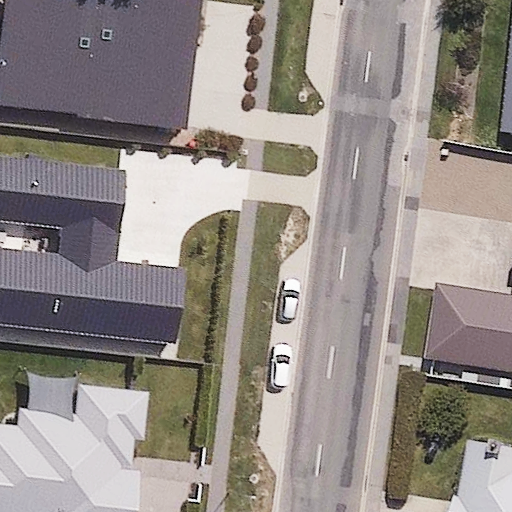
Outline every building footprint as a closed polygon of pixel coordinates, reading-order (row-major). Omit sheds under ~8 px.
[(510,134),(511,133),(511,9),(500,130),(510,131),(510,134)] [(214,49),(152,38),(143,86),(205,97),(214,49)] [(189,134),(138,127),(131,173),(183,180),(189,134)] [(511,280),(510,294),(434,282),(422,358),(511,371),(511,280)] [(128,368),(60,352),(52,385),(120,401),(128,368)] [(124,436),(44,417),(36,448),(116,467),(124,436)] [(511,511),(511,439),(474,433),(466,488),(449,485),(444,511),(511,511)] [(97,511),(103,484),(32,470),(25,502),(73,511),(97,511)]
